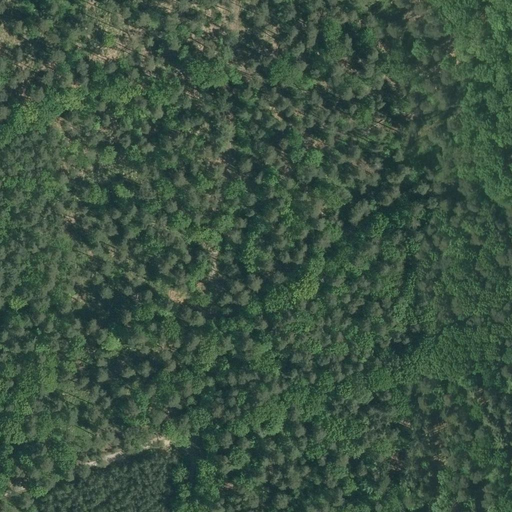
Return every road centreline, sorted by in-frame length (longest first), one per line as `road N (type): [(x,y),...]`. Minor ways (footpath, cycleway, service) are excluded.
road 1 (track): [(185,432),(218,60),(144,75),(0,136)]
road 2 (track): [(0,495),(185,432),(177,511)]
